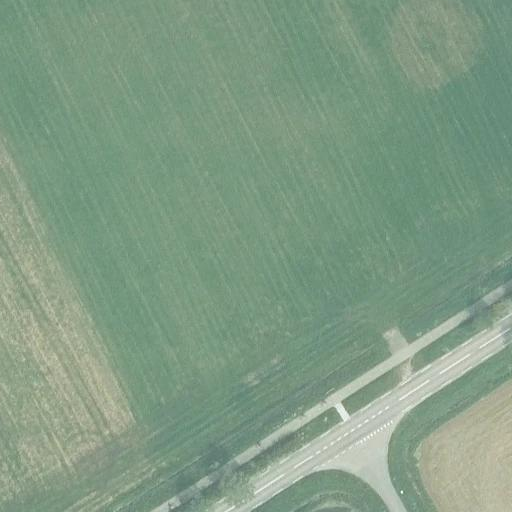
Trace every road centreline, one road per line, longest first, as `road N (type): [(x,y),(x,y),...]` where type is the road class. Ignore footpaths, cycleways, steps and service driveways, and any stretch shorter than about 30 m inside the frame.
road 1 (secondary): [(351,430),(511,327)]
road 2 (secondary): [(226,511),(351,430)]
